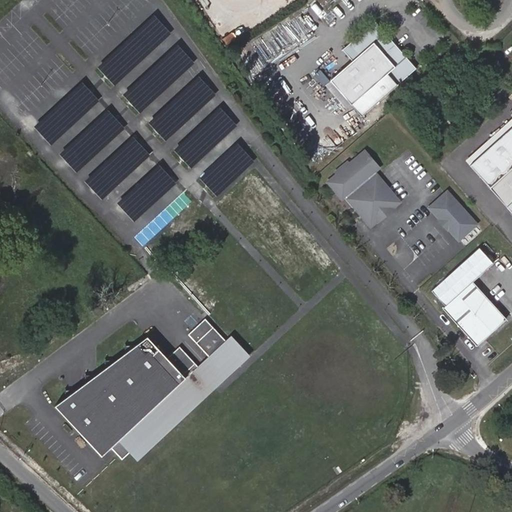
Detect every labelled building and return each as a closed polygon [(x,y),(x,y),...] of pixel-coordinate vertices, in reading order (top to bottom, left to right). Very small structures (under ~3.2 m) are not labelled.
[(378,80),(387,73),(396,84),(415,67),(375,20),(342,48),(352,59),(329,78),(351,103),(367,90),(378,80)] [(399,201),(376,173),(372,177),(369,174),(374,170),(379,166),(365,149),(349,162),(347,161),(335,170),(337,172),(327,180),(341,197),(345,194),(370,225),(377,219),(378,213),(387,206),(392,207),(399,201)] [(511,211),(511,165),(489,186),(506,205),(511,211)] [(476,225),(447,192),(430,208),(440,219),(443,220),(448,225),(448,229),(459,240),(476,225)] [(378,220),(393,208),(392,207),(387,206),(378,213),(377,219),(378,220)] [(448,225),(443,220),(440,219),(439,220),(447,230),(448,229),(448,225)] [(471,281),(440,307),(473,345),(504,319),(471,281)] [(55,405),(101,456),(111,447),(122,459),(129,453),(238,352),(226,340),(206,317),(188,334),(208,357),(203,361),(198,366),(179,346),(166,358),(146,336),(134,345),(125,346),(124,353),(114,361),(104,361),(104,368),(94,376),(84,376),(83,384),(73,391),(63,392),(63,399),(55,405)] [(231,336),(226,340),(238,352),(129,453),(137,461),(221,383),(249,356),(231,336)]
